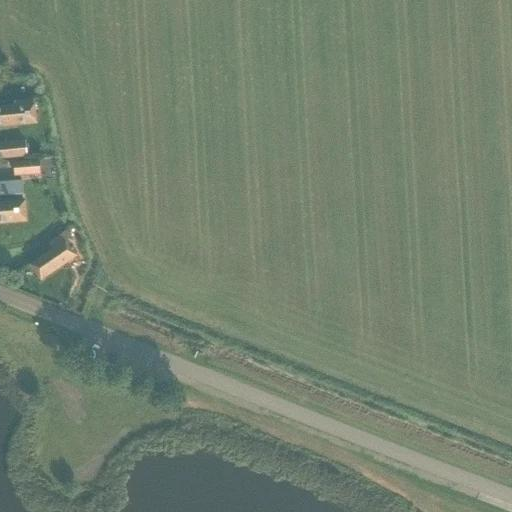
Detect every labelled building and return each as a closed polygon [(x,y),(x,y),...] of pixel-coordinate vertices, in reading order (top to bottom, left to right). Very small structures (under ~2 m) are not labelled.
[(0,108),(0,127),(36,124),(34,101),(14,102),(14,107),(0,108)] [(26,142),(0,144),(0,159),(27,158),(26,142)] [(13,163),(14,177),(40,175),(39,161),(13,163)] [(0,225),(26,224),(24,202),(22,202),(21,185),(0,186),(0,225)] [(30,265),(41,281),(76,256),(66,242),(72,238),(67,231),(48,244),(52,250),(30,265)]
